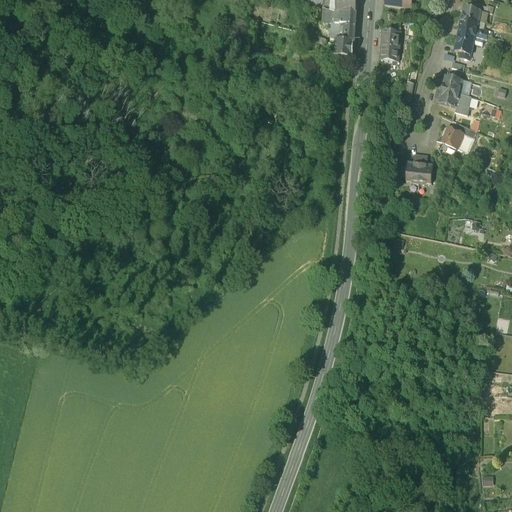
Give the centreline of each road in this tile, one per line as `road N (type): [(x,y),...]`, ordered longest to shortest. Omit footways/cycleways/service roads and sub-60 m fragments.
road 1 (secondary): [(276,511),(343,289),(369,0)]
road 2 (residential): [(452,0),(419,114),(435,121),(423,157)]
